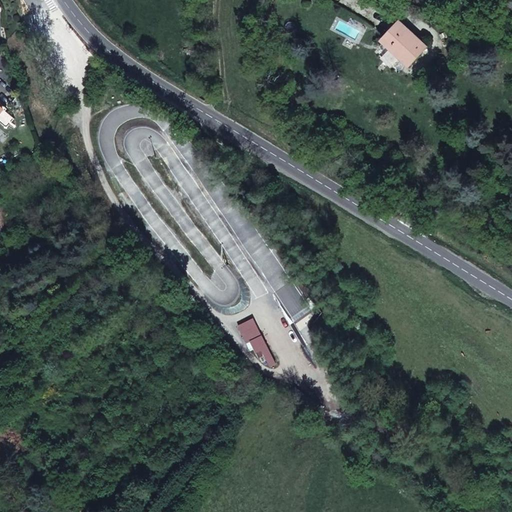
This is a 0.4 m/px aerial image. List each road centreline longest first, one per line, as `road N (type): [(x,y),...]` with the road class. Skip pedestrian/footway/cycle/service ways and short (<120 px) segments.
road 1 (secondary): [(413,240),(160,86),(107,48),(65,0)]
road 2 (residential): [(264,0),(259,34),(288,112),(406,183),(421,207),(413,240)]
road 3 (unknown): [(82,21),(71,37),(73,87),(92,140),(109,145)]
